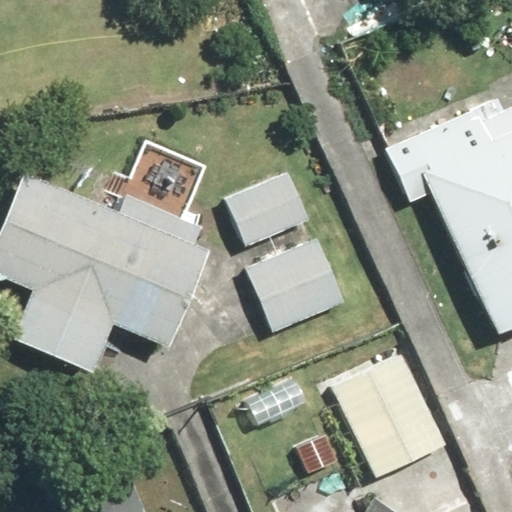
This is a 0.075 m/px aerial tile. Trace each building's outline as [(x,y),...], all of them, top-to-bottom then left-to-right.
[(511,93),(380,152),(405,208),(425,199),(490,345),(511,335),(511,93)] [(286,176),(224,202),(243,247),(305,221),(286,176)] [(198,256),(15,177),(0,212),(0,288),(25,299),(2,354),(81,388),(105,333),(155,355),(198,256)] [(314,239),(245,268),(271,331),(340,302),(314,239)] [(400,352),(328,387),(372,477),(444,441),(400,352)] [(11,511),(159,511),(142,465),(11,511)]
